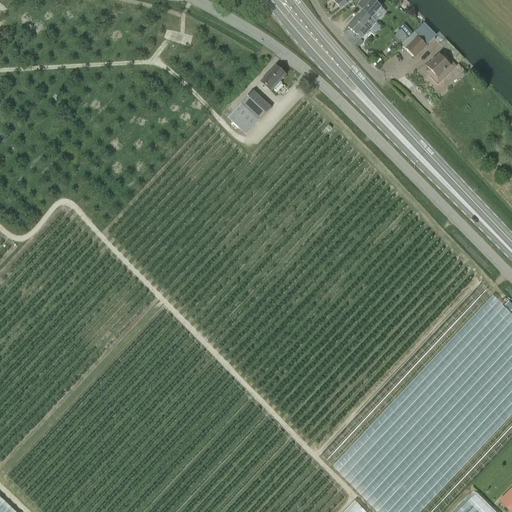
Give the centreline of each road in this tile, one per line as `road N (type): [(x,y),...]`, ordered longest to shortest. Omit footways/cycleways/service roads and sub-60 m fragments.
road 1 (track): [(313,457),(480,278),(298,91)]
road 2 (track): [(367,511),(72,206),(57,206),(26,240)]
road 3 (unclassified): [(511,277),(300,65),(196,0)]
road 4 (track): [(0,70),(146,63),(168,36),(182,40),(191,0)]
road 5 (primary): [(269,0),(379,126),(424,160)]
road 6 (primary): [(424,160),(286,0)]
road 7 (primary): [(511,252),(424,160)]
